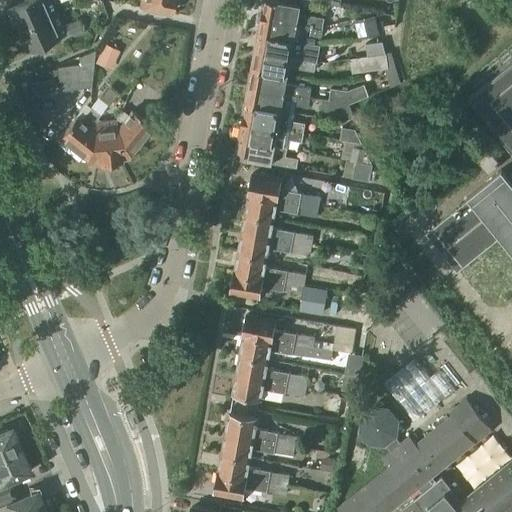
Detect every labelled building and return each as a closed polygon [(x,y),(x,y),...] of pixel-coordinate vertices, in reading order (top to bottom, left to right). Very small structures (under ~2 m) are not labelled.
[(16,29),(55,13),(49,0),(24,0),(7,8),(10,17),(9,20),(12,27),(16,28),(16,29)] [(175,9),(176,0),(140,0),(139,7),(172,13),(172,8),(175,9)] [(321,29),(322,29),(324,19),(299,15),(301,6),(269,0),(269,2),(264,1),(262,17),(321,29)] [(55,13),(16,29),(25,51),(57,38),(57,37),(65,35),(55,13)] [(367,17),(355,20),(360,39),(381,36),(376,18),(372,16),(367,17)] [(321,29),(262,17),(258,34),(294,41),(314,45),(315,36),(320,37),(322,29),(321,29)] [(65,25),(68,34),(81,30),(77,20),(65,25)] [(293,50),(294,41),(258,34),(255,51),(315,63),(317,54),(293,50)] [(367,57),(385,54),(381,42),(365,45),(367,57)] [(103,45),(95,63),(110,70),(118,51),(103,45)] [(58,91),(91,86),(95,51),(78,57),(78,65),(56,67),(58,91)] [(314,72),(315,63),(255,51),(252,69),(288,76),(289,68),(314,72)] [(385,54),(367,57),(349,60),(351,73),(384,69),(390,88),(400,84),(391,53),(385,54)] [(511,63),(468,99),(511,154),(511,175),(508,178),(501,170),(467,198),(468,199),(426,234),(457,272),(499,238),(511,253),(511,63)] [(286,84),(288,76),(252,69),(249,86),(300,96),(309,98),(311,89),(286,84)] [(328,101),(348,104),(368,96),(363,85),(347,91),(330,89),(328,101)] [(308,107),(309,98),(300,96),(249,86),(245,104),(294,113),(295,105),(308,107)] [(166,114),(173,103),(162,96),(155,107),(166,114)] [(348,104),(328,101),(321,100),(319,112),(354,118),(348,104)] [(303,133),(304,124),(292,122),(294,113),(245,104),(242,121),(303,133)] [(95,158),(91,123),(91,119),(96,118),(99,115),(90,107),(79,121),(74,117),(58,137),(86,159),(95,158)] [(116,121),(120,155),(129,154),(150,126),(131,110),(127,115),(120,110),(115,116),(116,121)] [(91,123),(95,158),(95,164),(120,161),(120,155),(116,121),(91,123)] [(301,142),(303,133),(242,121),(239,139),(287,148),(288,139),(301,142)] [(353,143),(362,144),(355,130),(342,128),(339,140),(353,143)] [(297,168),(298,159),(285,157),(287,148),(239,139),(236,153),(241,154),(240,158),(297,168)] [(350,162),(355,163),(371,166),(362,144),(353,143),(350,162)] [(486,177),(500,166),(489,152),(475,163),(486,177)] [(368,182),(371,166),(355,163),(352,179),(368,182)] [(252,174),(248,193),(305,204),(319,206),(320,197),(279,190),(280,179),(252,174)] [(249,194),(246,213),(273,218),(275,209),(317,217),(319,206),(305,204),(248,193),(248,194),(249,194)] [(291,242),(312,246),(313,236),(271,228),(273,218),(246,213),(244,220),(242,233),(291,242)] [(239,248),(239,252),(266,257),(268,249),(310,256),(312,246),(291,242),(242,233),(239,248)] [(284,280),(305,284),(306,275),(264,267),(266,257),(239,252),(235,271),(284,280)] [(230,292),(259,297),(261,288),(303,294),(304,287),(305,284),(284,280),(235,271),(234,270),(230,292)] [(300,311),(323,315),(327,290),(304,287),(303,294),(300,311)] [(246,315),(243,334),(300,345),(313,347),(315,338),(301,336),(287,333),(286,335),(273,333),(275,320),(246,315)] [(244,335),(241,354),(268,359),(269,351),(292,355),(330,360),(332,351),(313,347),(300,345),(243,334),(243,335),(244,335)] [(323,338),(315,337),(314,345),(322,347),(323,338)] [(348,353),(343,373),(357,376),(361,356),(348,353)] [(292,384),(306,386),(307,378),(266,370),(268,359),(241,354),(239,364),(237,373),(292,384)] [(406,370),(387,387),(418,423),(437,406),(421,388),(430,379),(415,362),(406,370)] [(261,398),(263,388),(304,395),(306,386),(292,384),(237,373),(233,393),(261,398)] [(339,511),(386,511),(410,493),(418,487),(423,492),(415,498),(396,511),(506,511),(511,507),(511,462),(464,503),(463,502),(462,501),(458,497),(454,491),(460,487),(455,481),(449,485),(442,476),(436,481),(432,477),(473,443),(474,444),(488,433),(492,430),(485,422),(481,417),(466,400),(462,403),(450,413),(451,414),(452,416),(416,445),(413,441),(409,436),(400,444),(397,439),(394,436),(395,435),(396,421),(388,410),(373,408),(362,417),(361,431),(370,442),(384,444),(385,443),(385,444),(391,451),(382,458),(389,467),(366,485),(352,496),(337,508),(339,511)] [(230,413),(226,434),(281,444),(294,446),(296,437),(255,429),(257,418),(230,413)] [(0,459),(18,451),(20,450),(12,433),(7,430),(0,432),(0,459)] [(294,446),(281,444),(226,434),(222,452),(249,457),(252,445),(266,448),(266,449),(293,454),(294,446)] [(0,495),(14,489),(11,480),(29,472),(20,450),(18,451),(0,459),(0,495)] [(217,472),(288,485),(290,475),(248,468),(249,457),(222,452),(219,472),(217,471),(217,472)] [(320,470),(331,472),(334,460),(323,458),(320,470)] [(214,491),(242,496),(244,488),(286,495),(288,485),(217,472),(214,491)] [(44,511),(35,491),(19,498),(14,489),(0,495),(0,511),(44,511)]
